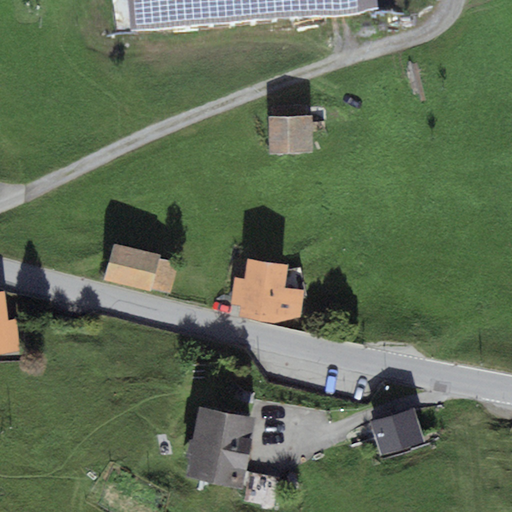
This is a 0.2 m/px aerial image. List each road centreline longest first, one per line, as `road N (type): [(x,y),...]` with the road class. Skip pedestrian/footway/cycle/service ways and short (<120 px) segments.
road 1 (tertiary): [(0,269),(511,390)]
road 2 (track): [(455,0),(435,27),(112,151),(14,201)]
